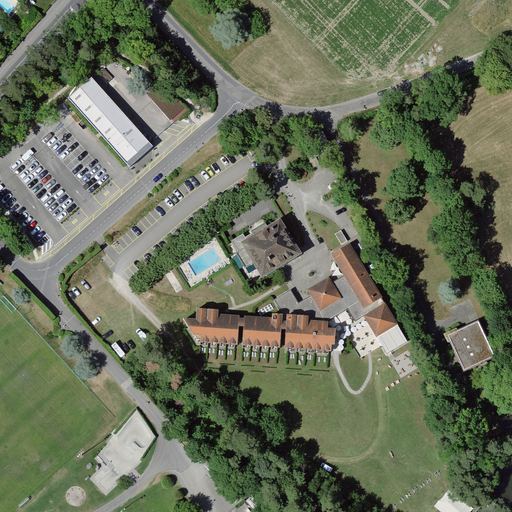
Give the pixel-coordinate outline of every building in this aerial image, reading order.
[(148,142),(91,78),(69,98),(125,162),(148,142)] [(302,251),(281,218),(241,243),(262,276),(302,251)] [(383,297),(351,244),(331,255),(344,277),(363,308),(383,297)] [(275,300),(286,320),(327,322),(348,309),(356,322),(365,316),(386,303),(383,297),(363,308),(344,277),(333,283),(342,298),(320,311),(311,297),(299,304),(291,291),(275,300)] [(333,283),(329,277),(307,290),(311,297),(320,311),(342,298),(333,283)] [(409,341),(386,303),(365,316),(388,354),(409,341)] [(286,320),(198,314),(196,343),(336,351),(337,323),(327,322),(286,320)] [(449,336),(466,371),(497,357),(480,321),(449,336)] [(232,511),(254,511),(244,501),(232,511)]
